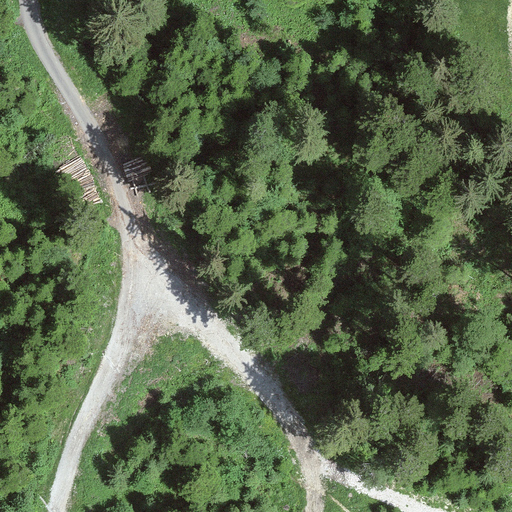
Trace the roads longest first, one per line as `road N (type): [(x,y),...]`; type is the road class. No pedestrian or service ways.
road 1 (unclassified): [(34,0),(39,36),(102,154),(130,236),(123,335),(80,430),(55,511)]
road 2 (track): [(128,265),(246,368),(304,454),(314,511)]
